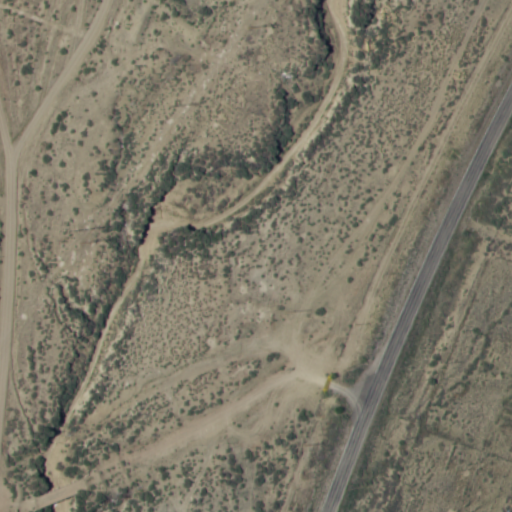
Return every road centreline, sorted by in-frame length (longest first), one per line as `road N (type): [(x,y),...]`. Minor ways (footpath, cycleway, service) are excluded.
road 1 (residential): [(0,511),(292,377),(368,393)]
road 2 (tertiary): [(368,393),(511,99)]
road 3 (track): [(0,370),(8,200),(0,144)]
road 4 (residential): [(8,200),(111,0)]
road 5 (tertiary): [(326,511),(368,393)]
